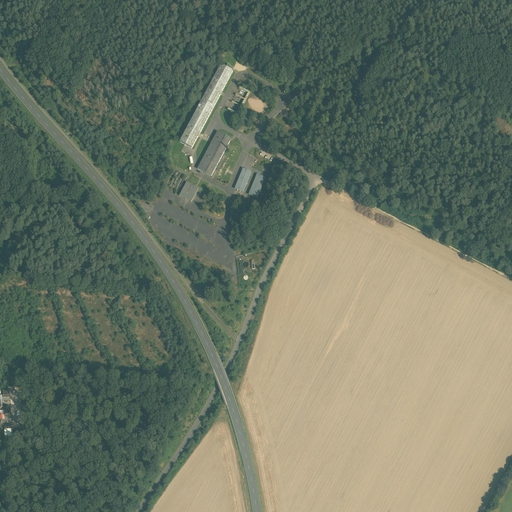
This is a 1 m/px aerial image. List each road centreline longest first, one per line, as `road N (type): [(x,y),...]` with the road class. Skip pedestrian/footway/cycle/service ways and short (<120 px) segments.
road 1 (primary): [(0,68),(142,235),(194,317),(230,400),(258,511)]
road 2 (track): [(318,179),(511,276)]
road 3 (track): [(10,372),(192,391)]
